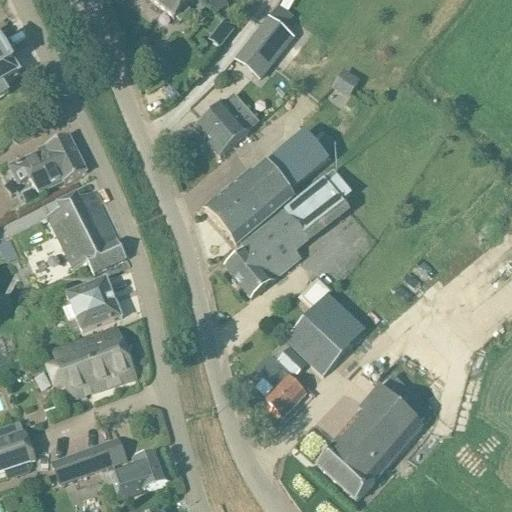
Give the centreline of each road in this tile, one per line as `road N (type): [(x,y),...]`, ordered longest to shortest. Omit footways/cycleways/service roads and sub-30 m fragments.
road 1 (residential): [(281,511),(233,437),(197,276),(130,104),(78,0)]
road 2 (unclassified): [(200,511),(129,229),(18,0)]
road 3 (unknown): [(146,146),(262,0)]
